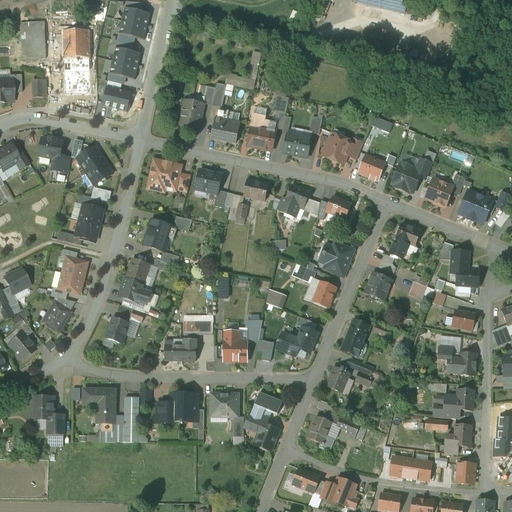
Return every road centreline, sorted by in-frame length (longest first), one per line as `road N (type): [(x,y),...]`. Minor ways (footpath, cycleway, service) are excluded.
road 1 (residential): [(387,202),(139,140)]
road 2 (residential): [(313,382),(114,373),(67,357)]
road 3 (residential): [(139,140),(102,293),(67,357)]
road 4 (residential): [(285,448),(376,482),(481,495)]
road 5 (residential): [(387,202),(313,382)]
road 6 (residential): [(488,298),(483,468)]
road 7 (residential): [(139,140),(171,0)]
road 8 (residential): [(139,140),(46,121),(0,127)]
